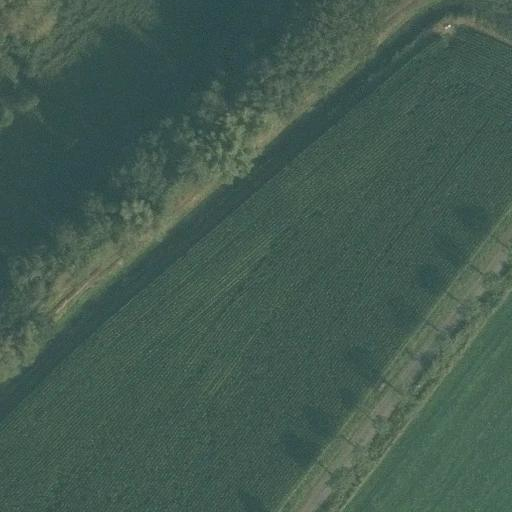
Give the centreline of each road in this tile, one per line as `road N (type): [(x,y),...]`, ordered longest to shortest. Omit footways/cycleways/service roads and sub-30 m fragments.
road 1 (track): [(0,368),(413,0)]
road 2 (unclassified): [(309,511),(511,245)]
